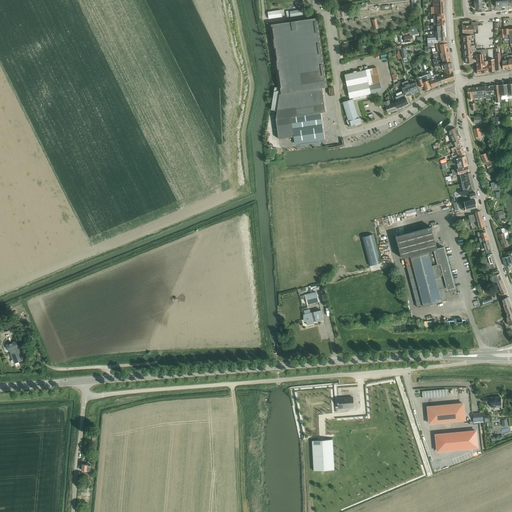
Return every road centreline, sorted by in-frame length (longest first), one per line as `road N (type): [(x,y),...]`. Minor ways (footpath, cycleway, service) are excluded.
road 1 (residential): [(84,398),(479,358)]
road 2 (tertiary): [(437,357),(84,381)]
road 3 (residential): [(458,83),(396,118),(343,132),(325,11)]
road 4 (tertiary): [(511,297),(458,83)]
